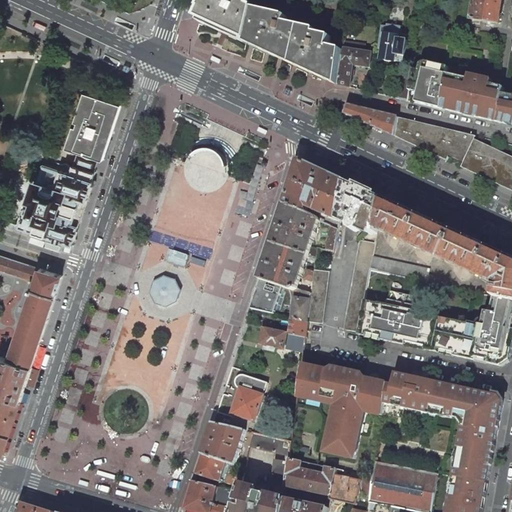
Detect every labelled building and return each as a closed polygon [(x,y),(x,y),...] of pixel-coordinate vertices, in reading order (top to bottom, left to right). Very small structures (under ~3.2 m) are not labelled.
[(206,0),(206,2),(207,3),(203,9),(205,10),(200,19),(248,41),(255,9),(255,8),(250,6),(251,3),(244,0),(206,0)] [(499,23),(502,0),(474,0),(471,19),(499,23)] [(288,17),(255,9),(248,41),(339,83),(343,50),(330,47),(332,37),(316,34),(317,30),(287,23),(288,17)] [(400,37),(385,35),(381,59),(396,62),(397,55),(406,56),(408,41),(400,40),(400,37)] [(372,53),(344,49),(343,50),(339,83),(339,85),(351,87),(354,65),(370,68),(372,53)] [(411,80),(408,101),(442,109),(447,74),(449,67),(427,62),(424,72),(413,69),(411,80)] [(133,68),(126,65),(124,70),(128,72),(131,73),(133,68)] [(447,74),(442,109),(464,114),(473,116),(488,120),(491,121),(499,122),(503,95),(504,88),(491,85),(489,84),(485,83),(486,79),(477,77),(476,81),(469,80),(447,74)] [(411,80),(402,78),(398,99),(408,101),(411,80)] [(295,89),(287,86),(284,92),(292,95),(293,92),(295,89)] [(106,98),(89,92),(71,147),(81,151),(99,156),(99,157),(101,158),(114,121),(120,102),(106,98)] [(511,96),(503,95),(499,122),(511,125),(511,96)] [(379,129),(394,131),(398,117),(348,105),(346,113),(348,114),(376,127),(379,129)] [(476,136),(424,124),(398,117),(394,131),(393,136),(413,145),(511,190),(511,156),(475,139),(476,136)] [(21,225),(20,226),(73,244),(94,180),(93,180),(96,172),(94,171),(96,165),(99,157),(99,156),(81,151),(80,154),(78,159),(76,165),(74,164),(71,173),(43,164),(32,198),(36,199),(33,209),(27,207),(21,225)] [(346,183),(301,162),(300,162),(286,205),(307,213),(309,208),(340,220),(341,216),(346,183)] [(384,200),(346,183),(341,216),(350,221),(353,222),(351,226),(353,230),(356,232),(360,230),(362,226),(365,227),(377,233),(378,229),(384,200)] [(511,259),(384,200),(378,229),(498,284),(495,297),(509,300),(511,300),(511,259)] [(307,213),(286,205),(274,244),(309,256),(312,247),(320,221),(318,218),(307,213)] [(339,229),(331,225),(325,250),(335,252),(339,229)] [(373,256),(376,243),(360,240),(344,330),(359,332),(365,301),(367,291),(368,285),(371,270),(373,256)] [(309,256),(274,244),(262,280),(284,287),(294,290),(298,290),(309,256)] [(317,249),(312,247),(309,256),(316,258),(317,249)] [(13,259),(0,254),(0,267),(36,280),(40,268),(13,259)] [(430,269),(373,256),(371,270),(389,274),(440,285),(441,277),(429,274),(430,269)] [(63,276),(40,268),(36,280),(34,287),(32,286),(30,290),(33,291),(10,359),(33,367),(63,276)] [(312,294),(308,322),(323,324),(330,272),(315,270),(314,272),(313,282),(312,294)] [(313,282),(314,272),(309,271),(307,271),(305,278),(306,280),(313,282)] [(152,294),(157,305),(169,308),(179,303),(182,292),(178,281),(167,278),(156,283),(152,294)] [(262,280),(255,300),(252,309),(275,314),(277,308),(284,287),(262,280)] [(308,322),(312,294),(298,290),(294,290),(295,298),(292,318),(292,319),(308,322)] [(359,332),(358,335),(371,337),(402,344),(418,348),(434,351),(471,359),(492,364),(502,366),(511,360),(511,354),(511,300),(509,300),(495,297),(492,312),(487,312),(485,327),(476,325),(477,323),(468,322),(468,324),(440,319),(426,316),(426,314),(418,312),(421,299),(411,297),(410,301),(400,299),(401,295),(390,293),(387,306),(383,305),(365,301),(359,332)] [(308,322),(292,319),(290,334),(307,337),(308,323),(308,322)] [(290,334),(265,328),(262,344),(284,349),(285,348),(304,352),(305,352),(307,337),(290,334)] [(10,359),(2,356),(0,361),(0,394),(1,395),(6,396),(21,402),(33,367),(10,359)] [(365,375),(332,367),(328,370),(302,365),(301,377),(298,397),(307,399),(308,394),(337,400),(329,440),(333,441),(331,453),(356,459),(368,407),(374,409),(373,414),(384,416),(383,416),(385,405),(388,383),(366,379),(365,375)] [(385,405),(428,413),(429,412),(431,410),(448,414),(450,415),(455,386),(447,384),(435,381),(415,377),(408,375),(391,371),(390,371),(388,383),(385,405)] [(240,376),(239,377),(238,377),(237,379),(236,380),(236,381),(235,382),(235,383),(236,385),(236,386),(236,387),(237,388),(239,389),(240,390),(241,390),(233,414),(235,415),(230,427),(248,431),(248,432),(252,420),(256,422),(268,383),(245,376),(243,376),(242,376),(240,376)] [(500,421),(501,412),(501,411),(503,404),(496,395),(484,392),(455,386),(450,415),(451,416),(455,417),(456,413),(469,416),(467,427),(463,426),(461,434),(463,436),(461,446),(494,452),(496,440),(498,430),(500,421)] [(0,452),(4,454),(21,402),(6,396),(2,409),(3,410),(0,419),(0,398),(1,395),(0,394),(0,452)] [(230,427),(214,424),(203,456),(227,462),(236,465),(248,431),(230,427)] [(292,442),(254,433),(251,447),(291,456),(292,442)] [(453,477),(488,484),(490,474),(494,452),(461,446),(460,454),(459,459),(457,469),(455,469),(453,477)] [(227,462),(203,456),(197,474),(226,483),(228,475),(223,473),(227,462)] [(301,461),(290,459),(290,462),(287,485),(332,495),(336,475),(337,469),(326,467),(325,474),(299,469),(301,461)] [(287,485),(290,462),(276,460),(273,484),(280,484),(277,496),(285,498),(287,485)] [(368,511),(431,511),(439,474),(439,473),(437,473),(434,472),(376,461),(376,462),(374,477),(372,486),(371,494),(368,511)] [(362,480),(336,475),(332,495),(331,498),(331,499),(346,503),(357,505),(362,480)] [(374,477),(365,475),(364,484),(372,486),(374,477)] [(453,477),(447,511),(483,511),(486,497),(487,490),(487,489),(488,484),(453,477)] [(218,488),(195,482),(186,509),(197,511),(234,511),(240,493),(232,491),(228,503),(215,500),(218,488)] [(240,493),(234,511),(284,511),(286,498),(285,498),(277,496),(264,493),(265,490),(242,484),(240,493)] [(372,486),(364,484),(363,492),(371,494),(372,486)] [(286,498),(284,511),(328,511),(329,508),(286,498)] [(51,511),(23,503),(19,511),(51,511)]
